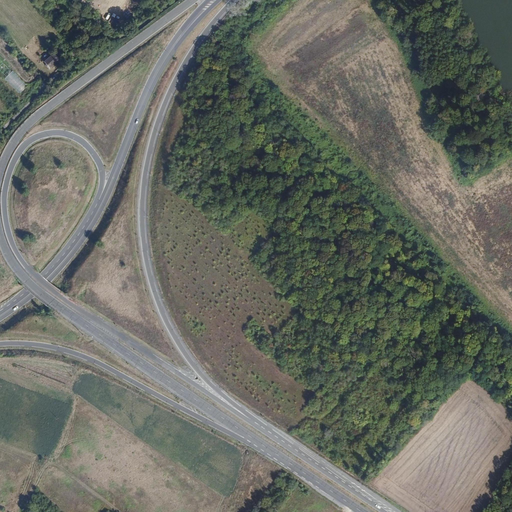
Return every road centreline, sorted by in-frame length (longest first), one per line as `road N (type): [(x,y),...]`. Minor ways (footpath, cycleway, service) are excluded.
road 1 (secondary): [(261,430),(32,275),(12,244),(4,203),(11,166),(30,139),(63,132),(95,155),(102,182),(86,231)]
road 2 (primary): [(261,430),(211,386),(171,332),(142,232),(148,152),(166,97),(233,0)]
road 3 (track): [(287,0),(239,45),(338,147),(496,334)]
road 4 (primary): [(0,234),(29,286),(290,463)]
road 5 (primary): [(0,343),(73,352),(290,463)]
road 6 (primary): [(193,0),(32,119),(0,171)]
road 7 (secondary): [(86,231),(163,61)]
road 8 (track): [(79,375),(24,511)]
road 9 (primary): [(383,511),(261,430)]
road 10 (secondary): [(0,316),(86,231)]
